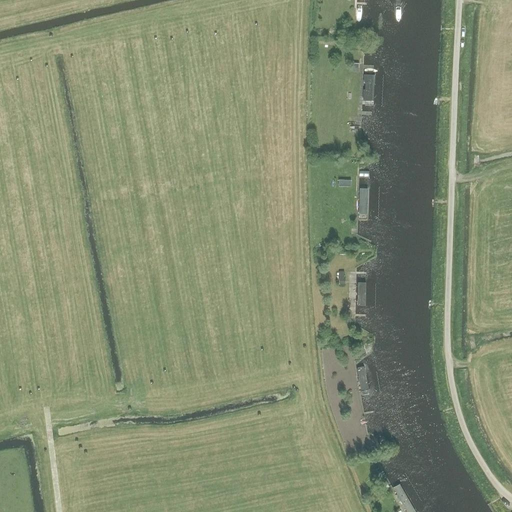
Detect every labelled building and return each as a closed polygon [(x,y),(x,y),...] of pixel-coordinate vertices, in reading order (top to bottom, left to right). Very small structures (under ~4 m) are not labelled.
[(379,68),(365,68),(363,107),(376,108),(379,68)] [(370,187),(360,186),(360,222),(370,222),(370,187)] [(357,312),(368,313),(369,284),(358,283),(357,312)] [(366,370),(358,371),(361,391),(369,390),(366,370)] [(418,511),(406,488),(398,492),(408,511),(418,511)]
